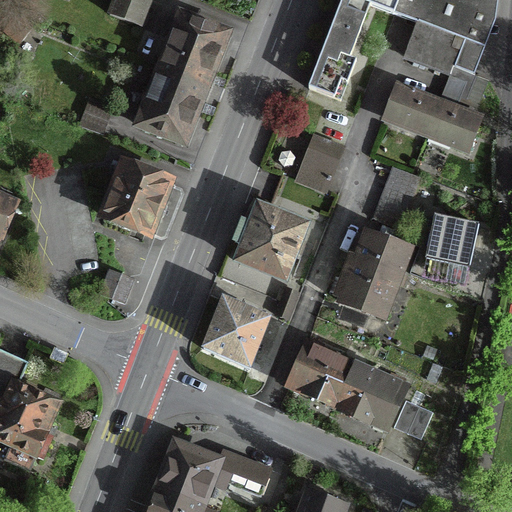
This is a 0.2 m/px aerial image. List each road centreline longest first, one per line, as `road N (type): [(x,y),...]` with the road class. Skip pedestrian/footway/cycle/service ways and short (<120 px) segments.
road 1 (residential): [(291,0),(146,369)]
road 2 (residential): [(443,500),(497,270),(511,142)]
road 3 (residential): [(264,423),(365,160)]
road 4 (residential): [(146,369),(0,302)]
road 5 (residential): [(146,369),(93,511)]
road 6 (residential): [(400,483),(264,423)]
road 7 (residential): [(264,423),(146,369)]
